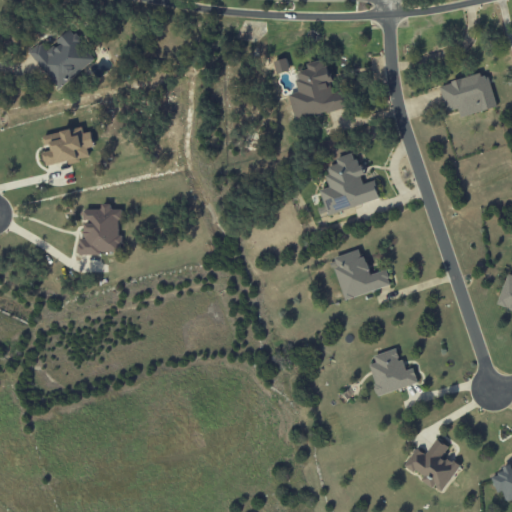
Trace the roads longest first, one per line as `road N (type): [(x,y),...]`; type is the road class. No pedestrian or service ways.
road 1 (residential): [(386,0),(398,112),(415,165),(492,389),(511,381)]
road 2 (residential): [(133,0),(272,19),(386,20),(488,0)]
